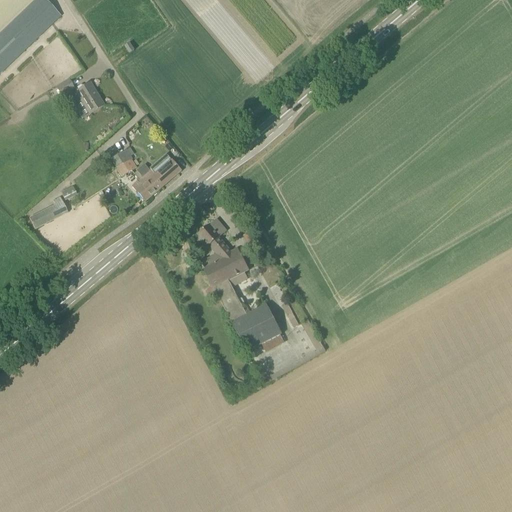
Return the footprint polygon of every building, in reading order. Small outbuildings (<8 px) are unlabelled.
[(35,0),(0,34),(0,74),(63,14),(50,0),(35,0)] [(130,54),(135,51),(130,43),(126,46),(130,54)] [(61,96),(73,88),(69,81),(57,88),(61,96)] [(76,93),(90,115),(104,106),(90,84),(76,93)] [(131,159),(117,168),(116,168),(122,177),(137,168),(131,159)] [(151,170),(142,179),(146,184),(148,182),(154,188),(156,186),(156,185),(155,183),(157,182),(162,188),(182,171),(173,161),(156,175),(151,170)] [(146,202),(162,188),(157,182),(155,183),(156,185),(156,186),(154,188),(148,182),(146,184),(142,179),(133,186),(146,202)] [(61,193),(65,201),(77,195),(73,187),(61,193)] [(38,230),(68,215),(60,198),(55,201),(57,205),(29,219),(35,231),(38,230)] [(199,234),(209,247),(209,246),(216,255),(200,263),(247,353),(282,335),(267,305),(247,316),(229,282),(249,271),(237,249),(232,252),(209,226),(199,234)]
